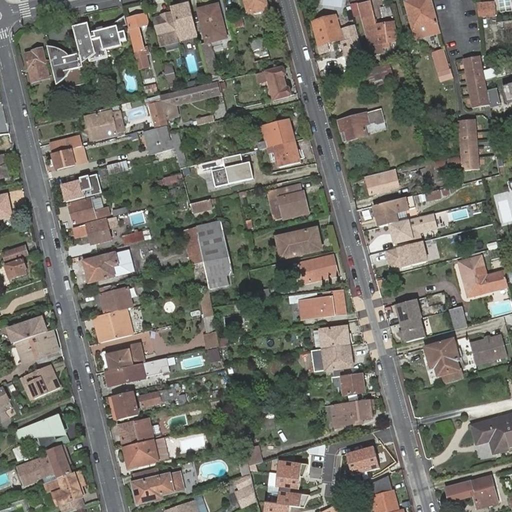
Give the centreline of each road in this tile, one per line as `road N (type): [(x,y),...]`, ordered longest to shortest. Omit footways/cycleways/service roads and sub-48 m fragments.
road 1 (residential): [(428,511),(286,0)]
road 2 (residential): [(116,511),(0,38)]
